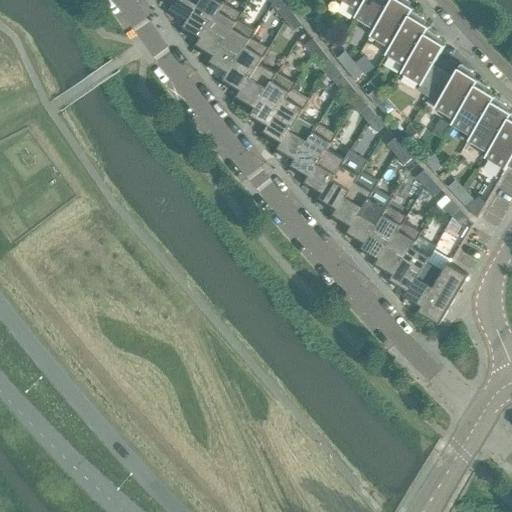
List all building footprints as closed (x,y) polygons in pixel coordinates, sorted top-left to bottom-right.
[(190,19),(201,0),(177,0),(172,8),(189,19),(190,19)] [(203,37),(225,1),(223,0),(223,1),(220,0),(201,0),(190,19),(189,19),(185,26),(202,37),(203,37)] [(342,0),(359,10),(365,0),(342,0)] [(375,29),(392,0),(365,0),(359,10),(355,17),(375,29)] [(390,47),(415,8),(406,3),(408,0),(393,0),(375,29),(371,36),(390,47)] [(216,55),(238,18),(240,19),(243,12),(225,1),(203,37),(202,37),(198,44),(215,55),(216,55)] [(294,14),(286,4),(278,11),(286,21),(294,14)] [(406,66),(430,27),(422,22),(424,18),(413,12),(390,47),(386,54),(406,66)] [(302,25),(294,14),(286,21),(294,31),(302,25)] [(230,72),(251,36),(253,37),(257,29),(240,19),(238,18),(216,55),(215,55),(211,61),(229,72),(230,72)] [(434,65),(446,45),(437,40),(439,37),(428,30),(406,66),(402,73),(421,85),(418,90),(429,97),(444,71),(434,65)] [(243,90),(260,62),(261,62),(270,47),(253,37),(251,36),(230,72),(229,72),(224,79),(242,90),(243,90)] [(322,49),(314,39),(305,45),(313,56),(322,49)] [(330,59),(322,49),(313,56),(321,66),(330,59)] [(355,62),(346,51),(337,58),(346,69),(355,62)] [(256,107),(278,71),(277,71),(277,72),(261,62),(260,62),(243,90),(242,90),(238,96),(256,107)] [(364,73),(355,62),(346,69),(355,80),(364,73)] [(455,119),(479,82),(480,80),(471,75),(473,71),(461,64),(459,68),(453,77),(444,71),(429,97),(438,102),(435,108),(455,119)] [(269,124),(292,88),(293,89),(297,82),(278,71),(256,107),(252,114),(269,124)] [(349,82),(341,72),(332,79),(341,89),(349,82)] [(357,92),(349,82),(341,89),(349,99),(357,92)] [(472,136),(495,98),(496,97),(488,91),(490,88),(479,82),(452,124),(472,136)] [(284,142),(300,113),(302,114),(311,99),(293,89),(292,88),(269,124),(265,131),(283,141),(284,142)] [(386,99),(377,88),(368,95),(377,106),(386,99)] [(377,115),(368,105),(363,98),(354,106),(352,110),(360,112),(368,122),(377,115)] [(511,114),(511,112),(504,108),(506,104),(495,98),(469,141),(488,152),(511,114)] [(297,159),(319,122),(318,121),(317,123),(302,114),(300,113),(284,142),(283,141),(279,148),(296,158),(297,159)] [(511,158),(511,114),(485,157),(505,169),(511,158)] [(385,125),(377,115),(368,122),(377,132),(385,125)] [(311,175),(328,147),(329,148),(338,133),(319,122),(297,159),(296,158),(293,165),(310,175),(311,175)] [(404,147),(396,138),(388,145),(396,154),(404,147)] [(324,192),(342,163),(343,164),(346,158),(329,148),(328,147),(311,175),(310,175),(306,182),(324,192)] [(413,157),(404,147),(396,154),(405,164),(413,157)] [(444,165),(434,154),(426,162),(435,173),(444,165)] [(339,208),(356,180),(357,181),(361,174),(343,164),(342,163),(324,192),(320,198),(338,208),(339,208)] [(433,180),(424,170),(416,177),(425,187),(433,180)] [(466,190),(457,179),(448,187),(458,197),(466,190)] [(352,225),(370,197),(374,191),(357,181),(356,180),(339,208),(338,208),(334,214),(352,225)] [(442,189),(433,180),(425,187),(434,197),(442,189)] [(477,218),(486,203),(480,196),(476,200),(466,190),(458,197),(467,208),(477,218)] [(366,242),(389,204),(388,204),(386,207),(370,197),(352,225),(348,232),(366,242)] [(461,210),(452,200),(444,207),(453,217),(461,210)] [(380,258),(403,220),(405,221),(408,216),(389,204),(366,242),(363,247),(380,258)] [(470,219),(461,210),(453,217),(462,227),(470,219)] [(394,274),(413,244),(414,245),(422,231),(405,221),(403,220),(380,258),(377,263),(394,274)] [(409,289),(427,260),(428,261),(431,256),(414,245),(413,244),(394,274),(391,279),(409,289)] [(423,305),(449,262),(448,262),(443,270),(428,261),(427,260),(409,289),(405,295),(423,305)] [(441,323),(470,275),(449,262),(423,305),(420,311),(441,323)]
